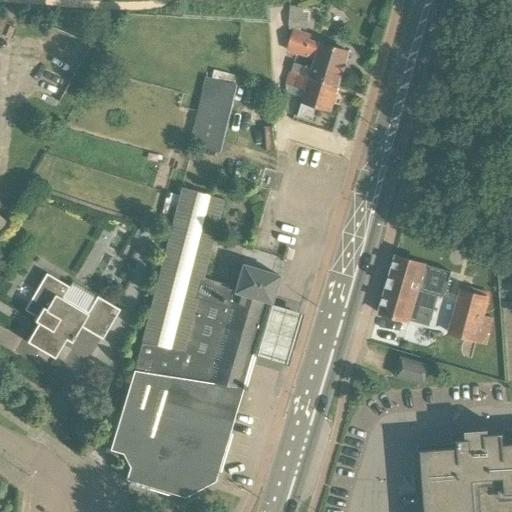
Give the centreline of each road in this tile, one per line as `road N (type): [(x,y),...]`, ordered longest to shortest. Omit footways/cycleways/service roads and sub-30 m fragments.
road 1 (primary): [(277,511),(425,0)]
road 2 (unclassified): [(380,511),(382,448),(398,429),(511,419)]
road 3 (residential): [(101,509),(0,435)]
